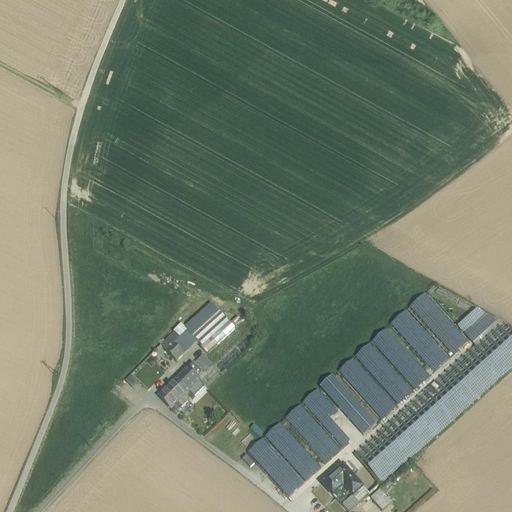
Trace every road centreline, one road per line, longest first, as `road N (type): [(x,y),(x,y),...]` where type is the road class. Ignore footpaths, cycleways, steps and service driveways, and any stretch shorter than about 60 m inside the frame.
road 1 (unclassified): [(14,511),(72,353),(60,195),(80,107),(120,0)]
road 2 (residential): [(43,511),(152,396),(298,511)]
